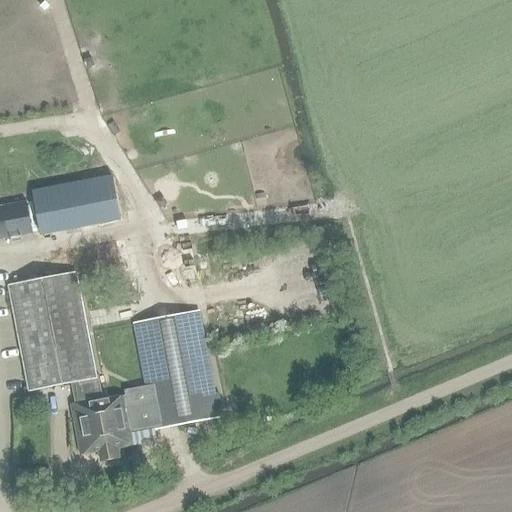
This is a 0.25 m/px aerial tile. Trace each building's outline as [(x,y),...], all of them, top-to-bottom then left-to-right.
[(110,176),(106,176),(41,189),(32,190),(40,234),(118,219),(112,184),(110,176)] [(0,207),(0,240),(8,239),(2,207),(0,207)] [(172,257),(175,278),(212,272),(209,251),(172,257)] [(70,405),(80,456),(98,453),(100,463),(119,459),(117,450),(134,446),(132,434),(153,431),(218,419),(198,314),(133,326),(144,387),(124,391),(125,397),(107,400),(107,398),(98,400),(95,379),(76,274),(10,287),(29,392),(75,383),(79,403),(70,405)] [(50,496),(49,472),(13,472),(13,497),(50,496)]
